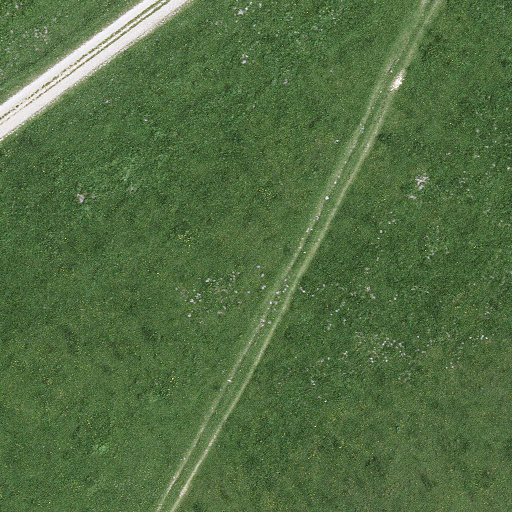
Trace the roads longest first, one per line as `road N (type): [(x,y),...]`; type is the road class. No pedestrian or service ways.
road 1 (track): [(438,0),(174,511)]
road 2 (track): [(169,0),(0,126)]
